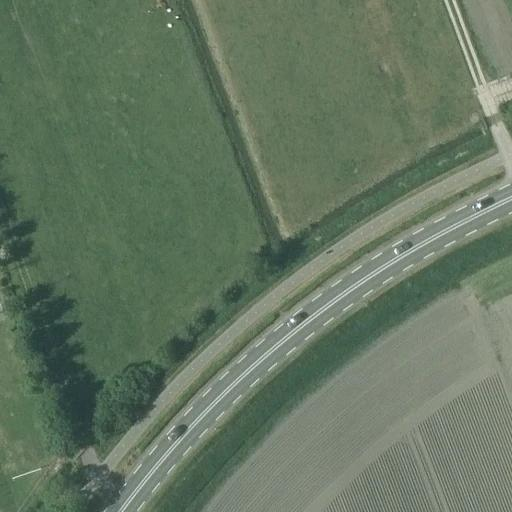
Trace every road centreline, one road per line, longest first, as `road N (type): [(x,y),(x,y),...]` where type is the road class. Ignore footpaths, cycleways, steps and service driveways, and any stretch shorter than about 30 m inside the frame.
road 1 (primary): [(118,511),(182,433),(290,337),(396,260),(511,198)]
road 2 (track): [(449,0),(486,102),(511,93)]
